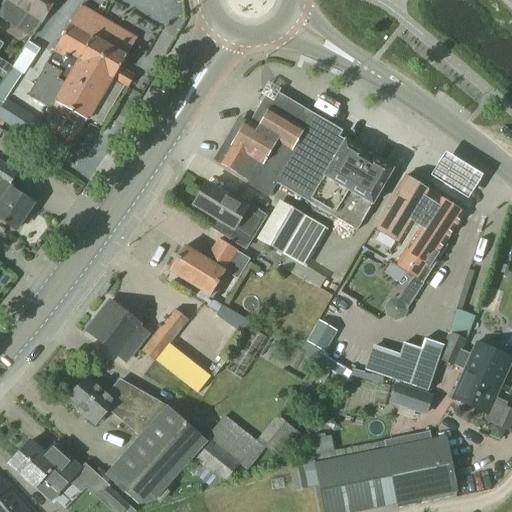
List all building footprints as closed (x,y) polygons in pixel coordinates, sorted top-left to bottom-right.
[(7,0),(0,12),(0,18),(30,38),(40,23),(54,0),(7,0)] [(148,0),(131,0),(131,1),(144,24),(158,16),(148,0)] [(45,66),(69,80),(66,85),(50,76),(37,98),(53,107),(46,118),(62,128),(67,120),(82,129),(111,80),(127,89),(133,79),(118,70),(136,40),(80,8),(45,66)] [(0,70),(6,75),(11,68),(0,60),(0,70)] [(232,147),(222,165),(251,182),(249,186),(268,197),(275,184),(357,231),(393,169),(338,138),(341,132),(275,92),(266,95),(249,123),(246,122),(232,147)] [(7,101),(0,111),(0,121),(29,140),(40,123),(7,101)] [(432,177),(471,201),(486,177),(447,152),(432,177)] [(0,163),(0,221),(15,232),(25,218),(22,216),(31,204),(7,188),(16,175),(0,163)] [(374,230),(364,247),(376,255),(390,263),(411,276),(424,284),(448,247),(445,243),(463,215),(406,177),(374,230)] [(206,186),(194,206),(216,219),(209,229),(243,250),(264,217),(246,206),(245,209),(206,186)] [(278,200),(255,239),(304,267),(327,229),(278,200)] [(184,248),(169,272),(209,297),(224,273),(237,280),(249,261),(237,252),(218,240),(206,261),(184,248)] [(407,311),(421,288),(410,281),(399,299),(398,298),(390,300),(385,307),(387,315),(394,320),(402,318),(407,311)] [(463,288),(439,361),(464,371),(484,380),(482,385),(499,391),(511,360),(476,344),(470,358),(460,354),(466,342),(475,318),(461,312),(468,290),(463,288)] [(109,303),(86,333),(125,363),(147,335),(137,328),(139,326),(109,303)] [(164,319),(164,305),(144,305),(144,319),(164,319)] [(173,311),(141,351),(154,362),(186,321),(173,311)] [(318,322),(309,338),(324,347),(333,331),(318,322)] [(464,371),(452,399),(487,415),(486,418),(487,422),(509,431),(511,424),(511,412),(504,409),(505,405),(495,400),(499,391),(482,385),(484,380),(464,371)] [(86,379),(68,398),(80,410),(78,411),(94,425),(108,410),(139,438),(105,476),(138,505),(154,501),(206,443),(166,408),(120,381),(106,396),(86,379)] [(397,382),(391,399),(426,411),(432,394),(397,382)] [(277,417),(256,441),(272,454),(292,429),(277,417)] [(211,443),(195,460),(221,481),(226,480),(239,465),(246,471),(263,451),(222,419),(206,438),(211,443)] [(272,454),(272,457),(279,463),(301,436),(292,429),(272,454)] [(445,441),(386,453),(396,503),(455,491),(445,441)] [(332,442),(313,445),(316,458),(334,454),(332,442)] [(29,443),(8,465),(34,488),(50,502),(56,496),(79,470),(52,446),(43,456),(29,443)] [(386,453),(315,467),(324,511),(353,511),(396,503),(386,453)] [(303,464),(289,467),(292,482),(294,492),(308,489),(303,464)] [(26,511),(0,481),(0,511),(26,511)]
